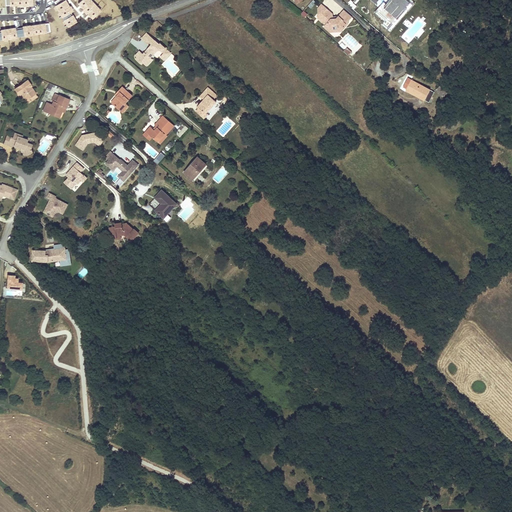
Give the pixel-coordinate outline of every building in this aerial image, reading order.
[(32,7),(31,0),(4,0),(5,7),(9,7),(17,7),(17,8),(32,7)] [(65,2),(63,3),(61,0),(60,0),(54,4),(56,7),(55,8),(61,19),(62,19),(64,22),(63,22),(69,32),(79,26),(73,17),(76,16),(73,11),(72,11),(68,5),(67,6),(65,2)] [(83,11),(82,12),(85,16),(86,15),(91,20),(100,13),(88,0),(83,0),(78,6),(83,11)] [(389,0),(386,4),(383,2),(377,10),(393,24),(406,9),(408,10),(412,5),(406,0),(389,0)] [(316,15),(317,18),(324,25),(323,27),(329,32),(332,28),(336,28),(340,31),(343,27),(342,26),(346,21),(350,17),(343,10),(337,17),(335,19),(331,19),(331,17),(331,14),(323,7),(317,14),(316,15)] [(455,25),(456,24),(457,23),(450,17),(451,15),(450,14),(449,16),(448,15),(444,19),(451,25),(453,23),(455,25)] [(49,33),(48,25),(44,26),(44,25),(29,28),(29,27),(22,28),(22,29),(14,30),(0,32),(0,33),(0,32),(0,41),(1,41),(2,42),(16,39),(23,38),(24,38),(31,37),(45,34),(49,33)] [(158,44),(146,33),(141,39),(148,45),(149,43),(152,45),(147,50),(149,52),(146,54),(144,53),(142,55),(138,52),(134,57),(137,59),(136,61),(142,66),(143,64),(146,67),(152,61),(149,60),(147,58),(150,55),(152,57),(156,51),(159,51),(161,53),(165,48),(160,43),(158,44)] [(477,45),(478,43),(479,41),(472,35),(469,38),(477,45)] [(171,53),(165,48),(161,53),(164,55),(160,58),(164,61),(171,53)] [(407,89),(411,80),(407,78),(403,87),(407,89)] [(20,94),(23,97),(25,101),(35,94),(30,87),(32,86),(27,80),(14,89),(18,95),(20,94)] [(424,100),(426,96),(429,90),(411,80),(407,89),(405,91),(423,101),(424,100)] [(125,105),(132,97),(122,87),(116,94),(118,95),(116,97),(111,103),(115,108),(117,106),(121,109),(125,105)] [(211,92),(206,87),(198,96),(203,100),(198,106),(200,108),(197,111),(196,112),(204,119),(207,115),(205,113),(212,105),(215,102),(212,99),(208,96),(211,92)] [(443,98),(444,96),(446,93),(442,89),(438,87),(434,92),(443,98)] [(433,92),(429,90),(424,100),(428,102),(433,92)] [(55,102),(53,101),(49,110),(59,114),(61,110),(63,106),(65,106),(68,99),(58,94),(55,102)] [(212,105),(205,113),(207,115),(214,107),(212,105)] [(168,121),(162,116),(159,119),(165,124),(168,121)] [(155,125),(157,127),(154,130),(152,129),(149,126),(145,131),(151,137),(159,144),(166,136),(165,135),(173,126),(168,121),(165,124),(159,119),(154,124),(155,125)] [(181,138),(188,128),(184,125),(177,135),(181,138)] [(151,137),(145,131),(142,134),(149,141),(151,137)] [(9,137),(6,145),(12,147),(13,145),(20,147),(19,149),(21,153),(25,154),(31,152),(31,149),(29,148),(31,144),(25,142),(26,139),(20,137),(21,135),(13,132),(11,137),(9,137)] [(82,135),(76,145),(83,150),(88,143),(94,142),(100,145),(104,138),(96,132),(82,135)] [(110,151),(106,156),(109,159),(114,154),(110,151)] [(161,152),(154,160),(158,164),(165,155),(161,152)] [(114,154),(106,163),(114,170),(118,166),(123,171),(119,176),(124,181),(139,164),(133,159),(128,165),(124,161),(123,162),(114,154)] [(206,165),(202,161),(198,158),(185,172),(192,179),(206,165)] [(69,177),(64,183),(71,189),(76,184),(78,184),(81,180),(81,178),(84,175),(80,172),(84,169),(77,163),(68,173),(72,176),(70,178),(69,177)] [(206,165),(192,179),(195,181),(208,167),(206,165)] [(12,187),(5,184),(4,186),(1,185),(0,184),(0,196),(1,197),(2,195),(8,197),(12,187)] [(161,191),(155,198),(161,203),(156,210),(163,217),(165,215),(166,216),(168,214),(167,213),(169,211),(170,212),(177,204),(161,191)] [(56,197),(49,193),(47,198),(50,200),(51,200),(50,203),(49,202),(44,212),(53,217),(55,213),(59,212),(63,214),(68,205),(55,198),(56,197)] [(127,223),(124,224),(122,224),(122,223),(115,223),(115,227),(110,228),(111,239),(117,238),(116,236),(126,235),(132,240),(138,233),(133,228),(133,229),(127,223)] [(34,247),(33,259),(46,261),(46,260),(50,260),(50,261),(55,261),(60,261),(61,263),(67,263),(67,254),(67,247),(56,248),(56,250),(49,250),(49,251),(47,251),(47,250),(41,249),(41,248),(34,247)] [(60,261),(55,261),(55,267),(71,266),(70,254),(67,254),(67,263),(61,263),(60,261)] [(16,276),(8,276),(7,290),(23,290),(23,283),(19,283),(19,279),(15,279),(16,276)] [(8,361),(9,361),(10,361),(11,359),(8,358),(9,352),(2,351),(0,360),(8,362),(8,361)]
